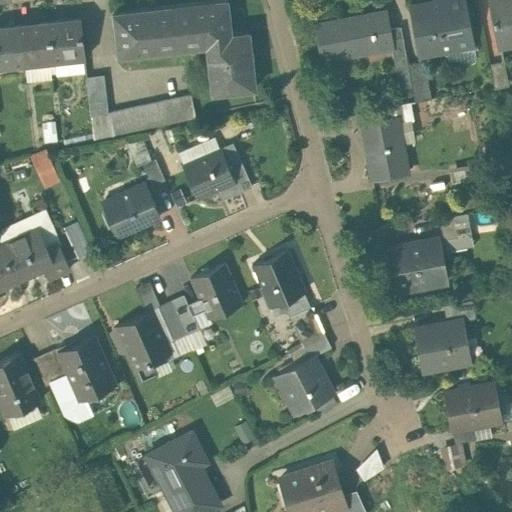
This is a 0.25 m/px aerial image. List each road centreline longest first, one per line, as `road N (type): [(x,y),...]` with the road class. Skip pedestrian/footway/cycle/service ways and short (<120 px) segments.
road 1 (residential): [(315,191),(0,330)]
road 2 (residential): [(315,191),(378,393)]
road 3 (residential): [(276,0),(315,191)]
